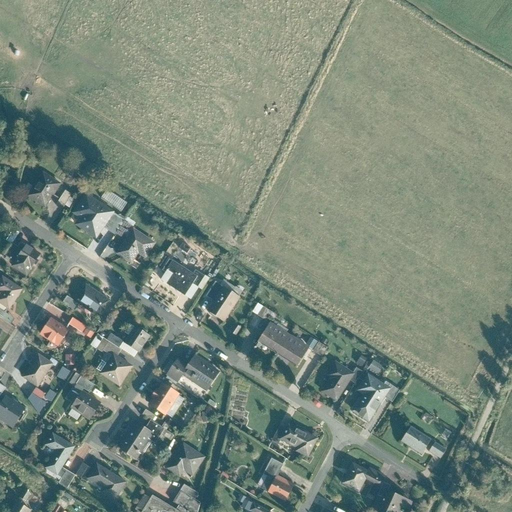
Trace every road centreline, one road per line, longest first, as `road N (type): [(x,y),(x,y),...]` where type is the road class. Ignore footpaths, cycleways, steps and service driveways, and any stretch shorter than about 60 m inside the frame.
road 1 (residential): [(345,434),(178,326)]
road 2 (residential): [(178,326),(99,442)]
road 3 (residential): [(73,255),(3,362)]
road 4 (residential): [(178,326),(73,255)]
road 5 (residential): [(450,493),(345,434)]
